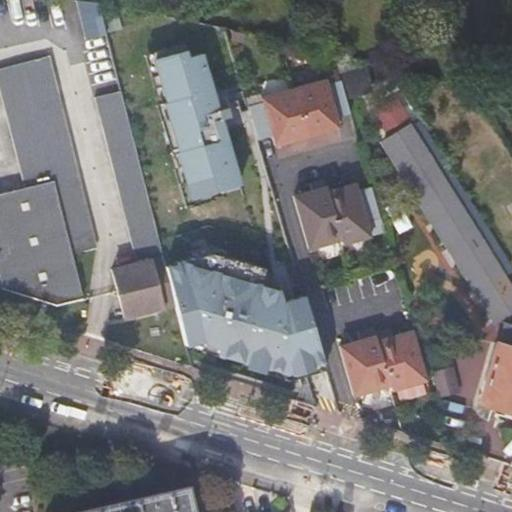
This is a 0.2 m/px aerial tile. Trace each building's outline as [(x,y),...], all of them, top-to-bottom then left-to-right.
[(96,1),(87,0),(77,0),(87,37),(105,33),(96,1)] [(204,43),(151,56),(188,199),(241,186),(204,43)] [(95,246),(92,233),(60,106),(46,55),(0,67),(0,92),(23,184),(51,177),(52,180),(0,192),(0,284),(1,287),(56,304),(82,298),(70,251),(95,246)] [(335,117),(349,113),(340,82),(326,86),(324,81),(293,90),(261,100),(263,105),(248,109),(258,142),(273,138),(275,148),(307,138),(339,129),(335,117)] [(161,251),(119,90),(94,96),(136,260),(161,253),(161,251)] [(403,103),(380,109),(384,123),(407,116),(403,103)] [(511,285),(410,126),(376,144),(493,330),(511,318),(511,285)] [(366,225),(380,220),(371,189),(357,193),(355,186),(328,194),(324,182),(309,186),(312,193),(293,199),(309,252),(341,242),(342,247),(370,239),(366,225)] [(150,258),(111,268),(123,316),(163,306),(174,303),(164,263),(162,258),(161,255),(150,258)] [(183,259),(164,263),(174,303),(184,344),(287,380),(326,368),(302,295),(281,302),(276,287),(183,259)] [(392,393),(427,383),(413,333),(393,339),(390,330),(375,335),(373,330),(357,335),(360,343),(340,349),(355,399),(390,388),(392,393)] [(511,347),(496,343),(479,403),(511,413),(511,347)] [(454,365),(435,370),(442,393),(460,388),(454,365)] [(190,511),(186,491),(95,511),(190,511)]
